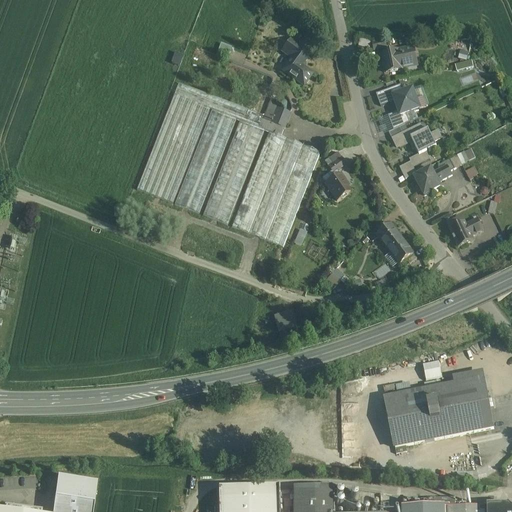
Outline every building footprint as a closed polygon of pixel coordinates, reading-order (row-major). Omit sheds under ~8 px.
[(320,41),(310,34),(307,38),(316,45),(320,41)] [(306,40),(300,49),(291,42),(283,53),(283,54),(284,53),(294,60),(285,73),(283,72),(303,87),(311,75),(301,68),(315,47),(306,40)] [(385,42),(372,44),(374,51),(387,49),(385,42)] [(231,49),(220,45),(217,55),(220,56),(228,59),(231,49)] [(175,55),(161,49),(157,61),(170,67),(172,62),(175,55)] [(411,50),(399,52),(403,71),(418,67),(417,63),(414,64),(411,50)] [(184,54),(176,51),(175,55),(172,62),(180,65),(184,54)] [(399,52),(382,56),(384,66),(388,66),(390,73),(403,71),(399,52)] [(476,62),(459,64),(460,71),(477,69),(476,62)] [(211,110),(236,120),(239,121),(265,131),(268,133),(281,137),(284,129),(262,120),(263,117),(179,84),(174,96),(210,110),(211,110)] [(401,86),(376,96),(380,107),(395,102),(393,98),(404,94),(401,86)] [(404,94),(393,98),(395,102),(399,113),(400,117),(407,115),(419,110),(412,91),(404,94)] [(210,110),(174,96),(137,191),(174,205),(210,110)] [(236,120),(211,110),(175,206),(200,216),(236,120)] [(410,123),(407,115),(400,117),(399,113),(388,117),(393,131),(410,123)] [(265,131),(239,121),(203,217),(228,226),(265,131)] [(421,125),(394,138),(395,139),(400,149),(413,143),(411,139),(424,133),(421,125)] [(424,133),(411,139),(413,143),(419,155),(419,156),(426,153),(437,148),(435,144),(430,135),(428,130),(424,133)] [(437,132),(430,135),(435,144),(440,141),(441,140),(441,141),(442,140),(441,139),(438,133),(439,133),(438,131),(437,132)] [(281,137),(268,133),(231,228),(234,229),(246,233),(283,248),(290,232),(320,153),(296,144),(296,143),(288,140),(281,137)] [(460,154),(463,164),(477,159),(474,149),(460,154)] [(338,153),(329,159),(332,163),(341,157),(338,153)] [(426,153),(419,156),(419,155),(409,160),(411,163),(413,168),(430,160),(426,153)] [(457,156),(450,160),(455,169),(462,166),(457,156)] [(333,164),(328,167),(332,172),(333,174),(337,170),(346,164),(341,158),(333,164)] [(450,160),(438,166),(440,170),(447,166),(450,172),(455,169),(450,160)] [(416,175),(413,168),(411,163),(400,168),(405,179),(416,175)] [(440,170),(433,174),(439,184),(452,175),(450,172),(447,166),(440,170)] [(468,171),(472,180),(481,176),(477,167),(468,171)] [(431,169),(415,178),(424,195),(440,187),(439,184),(433,174),(431,169)] [(332,172),(322,179),(326,185),(340,175),(337,170),(333,174),(332,172)] [(326,185),(337,201),(350,192),(347,187),(349,186),(341,174),(340,175),(326,185)] [(503,205),(496,203),(492,217),(499,219),(503,205)] [(483,231),(477,219),(466,224),(472,237),(483,231)] [(464,222),(449,229),(458,248),(473,241),(472,237),(466,224),(464,222)] [(390,252),(404,242),(391,225),(377,235),(390,252)] [(301,228),(296,243),(304,246),(309,231),(301,228)] [(404,242),(390,252),(399,264),(406,259),(413,254),(404,242)] [(417,259),(413,254),(406,259),(409,264),(417,259)] [(340,281),(332,274),(325,282),(333,289),(340,281)] [(277,333),(295,327),(289,310),(272,316),(277,333)] [(422,364),(423,380),(439,379),(438,363),(422,364)] [(454,386),(484,380),(482,372),(452,378),(454,386)] [(444,388),(385,400),(395,449),(406,447),(493,430),(484,380),(454,386),(452,386),(444,388)] [(93,511),(97,483),(58,478),(55,503),(53,511),(93,511)] [(332,511),(332,487),(293,487),(292,511),(332,511)] [(278,511),(278,488),(218,490),(218,511),(278,511)]
